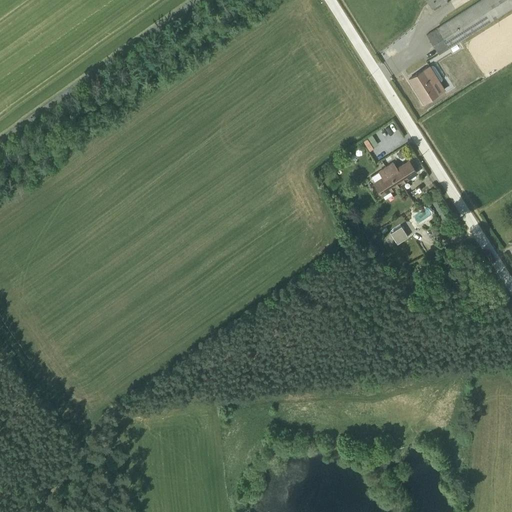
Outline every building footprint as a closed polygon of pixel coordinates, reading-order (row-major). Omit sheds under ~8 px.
[(511,0),(481,0),(425,34),(437,54),(511,8),(511,0)] [(441,79),(432,64),(408,79),(424,103),(446,89),(440,80),(441,79)] [(362,140),(368,150),(372,147),(366,138),(362,140)] [(381,195),(416,172),(408,161),(397,168),(392,161),(375,172),(376,173),(370,177),(373,182),(372,182),(381,195)] [(400,227),(389,234),(396,244),(406,237),(400,227)]
